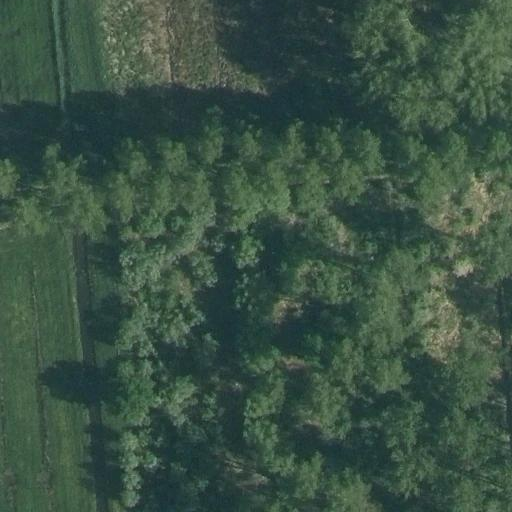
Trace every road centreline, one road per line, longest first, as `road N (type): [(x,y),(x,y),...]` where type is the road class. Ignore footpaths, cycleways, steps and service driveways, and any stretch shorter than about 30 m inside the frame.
road 1 (track): [(511,155),(223,170),(0,196)]
road 2 (track): [(83,0),(113,182)]
